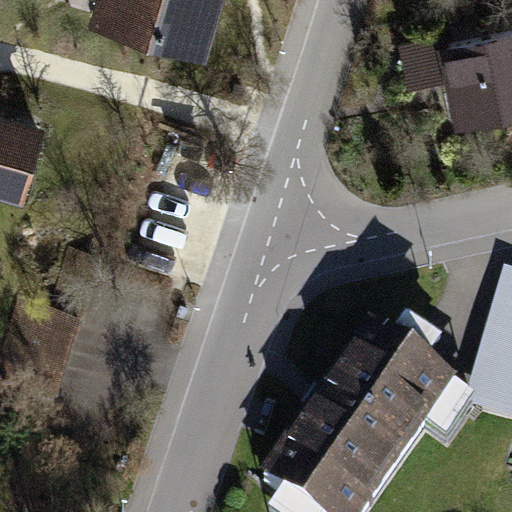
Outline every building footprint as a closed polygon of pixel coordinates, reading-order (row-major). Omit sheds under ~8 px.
[(211,0),(99,0),(95,15),(198,46),(211,0)] [(439,37),(401,45),(410,87),(448,78),(458,125),(511,112),(511,33),(442,49),(439,37)] [(0,119),(0,202),(11,206),(31,128),(0,119)] [(511,268),(502,266),(465,403),(511,415),(511,268)] [(74,320),(19,306),(0,379),(0,385),(53,400),(74,320)] [(367,511),(449,397),(370,341),(267,486),(304,511),(367,511)]
